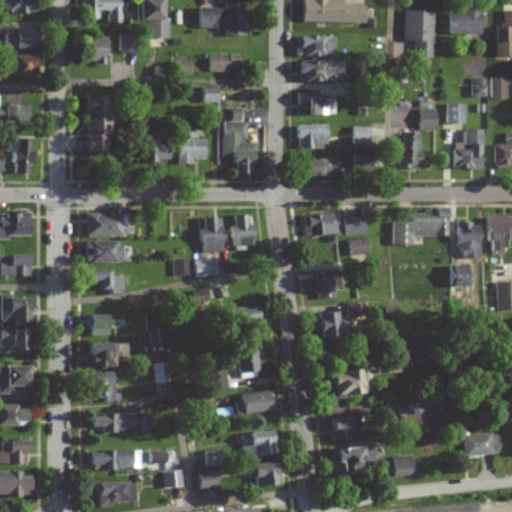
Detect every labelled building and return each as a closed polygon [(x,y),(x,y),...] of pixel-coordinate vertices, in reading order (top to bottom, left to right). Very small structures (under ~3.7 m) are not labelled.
[(0,0),(0,12),(30,13),(30,6),(23,6),(23,0),(0,0)] [(80,0),(81,19),(104,18),(105,23),(120,23),(119,0),(80,0)] [(168,19),(162,19),(162,0),(137,0),(137,21),(146,21),(146,38),(168,39),(168,19)] [(340,0),(299,0),(299,22),(362,23),(363,6),(340,6),(340,0)] [(196,28),(222,28),(222,36),(242,36),(242,3),(221,3),(221,8),(196,8),(196,28)] [(511,56),(511,10),(500,11),(500,27),(493,27),(493,57),(511,56)] [(432,12),(402,11),(401,41),(412,41),(412,58),(430,58),(432,12)] [(446,12),(446,35),(477,35),(478,12),(446,12)] [(2,48),(30,49),(31,30),(2,29),(2,48)] [(292,37),(293,57),(333,56),(332,36),(292,37)] [(82,61),(92,61),(92,65),(105,66),(106,37),(83,37),(82,61)] [(206,72),(235,72),(235,55),(207,54),(206,72)] [(0,76),(31,77),(32,57),(0,55),(0,76)] [(300,82),(331,81),(331,73),(341,73),(341,60),(295,61),(295,75),(300,75),(300,82)] [(189,74),(189,62),(173,62),(173,73),(189,74)] [(489,99),(506,100),(506,78),(489,78),(489,99)] [(484,79),(470,79),(470,98),(485,98),(484,79)] [(217,103),(218,88),(198,87),(198,102),(217,103)] [(294,116),(334,115),(333,94),(294,95),(294,116)] [(107,153),(107,113),(102,113),(103,96),(83,96),(83,153),(107,153)] [(444,124),(462,124),(463,104),(444,104),(444,124)] [(7,121),(29,122),(29,106),(7,105),(7,121)] [(415,131),(433,131),(433,109),(416,108),(415,131)] [(220,122),(221,158),(229,158),(229,174),(251,174),(250,152),(254,152),(254,142),(245,142),(245,122),(220,122)] [(323,125),(294,126),(294,149),(324,149),(323,125)] [(369,127),(350,127),(350,144),(369,144),(369,127)] [(175,165),(189,165),(189,160),(204,159),(204,139),(194,140),(194,130),(174,130),(175,165)] [(481,130),(460,130),(460,143),(451,143),(450,169),(481,170),(481,130)] [(491,145),(491,167),(511,167),(511,132),(503,133),(503,145),(491,145)] [(395,141),(394,169),(417,169),(417,133),(402,133),(402,141),(395,141)] [(149,160),(160,160),(161,145),(151,144),(151,139),(136,138),(136,165),(149,165),(149,160)] [(22,175),(22,165),(24,165),(26,140),(8,139),(6,174),(22,175)] [(296,177),(338,176),(338,159),(295,160),(296,177)] [(410,236),(445,237),(446,209),(433,208),(433,211),(422,211),(422,214),(408,214),(408,223),(390,222),(389,245),(410,246),(410,236)] [(26,236),(27,215),(0,214),(0,239),(6,240),(6,236),(26,236)] [(83,237),(126,236),(126,214),(83,215),(83,237)] [(338,214),(302,215),(302,236),(339,235),(338,214)] [(250,249),(249,215),(231,216),(231,227),(227,227),(228,249),(250,249)] [(361,217),(340,218),(341,235),(362,235),(361,217)] [(484,218),(484,242),(489,242),(489,252),(507,252),(506,217),(484,218)] [(200,219),(200,229),(197,229),(198,254),(220,253),(219,218),(200,219)] [(478,258),(478,223),(456,223),(455,258),(478,258)] [(366,255),(366,240),(347,240),(348,256),(366,255)] [(118,241),(82,241),(83,264),(119,263),(118,241)] [(28,255),(0,255),(0,276),(28,276),(28,255)] [(217,276),(214,258),(192,261),(194,279),(217,276)] [(187,259),(171,259),(172,276),(188,275),(187,259)] [(447,267),(447,287),(470,286),(469,267),(447,267)] [(122,276),(110,277),(110,271),(87,271),(87,284),(97,284),(97,291),(107,291),(107,294),(123,294),(122,276)] [(320,278),(313,279),(316,300),(334,298),(331,271),(319,273),(320,278)] [(495,311),(511,310),(511,282),(494,283),(495,311)] [(0,293),(0,322),(25,323),(26,298),(15,298),(15,294),(0,293)] [(261,324),(260,306),(232,307),(232,325),(261,324)] [(311,315),(312,340),(347,339),(347,314),(311,315)] [(87,335),(107,336),(107,328),(114,328),(114,316),(87,316),(87,335)] [(162,344),(161,329),(147,330),(148,345),(162,344)] [(0,353),(24,354),(25,331),(0,330),(0,353)] [(83,343),(83,368),(110,368),(111,360),(127,360),(127,344),(83,343)] [(255,378),(254,351),(236,352),(237,378),(255,378)] [(23,369),(0,368),(0,393),(23,394),(23,369)] [(207,371),(209,391),(225,390),(223,370),(207,371)] [(327,395),(367,395),(367,372),(326,373),(327,395)] [(117,403),(118,394),(110,393),(110,373),(85,373),(84,398),(101,398),(101,402),(117,403)] [(234,396),(237,415),(273,410),(270,391),(234,396)] [(192,399),(193,414),(211,413),(210,397),(192,399)] [(396,402),(397,425),(415,424),(414,401),(396,402)] [(0,426),(24,427),(25,406),(0,405),(0,426)] [(147,415),(133,414),(133,410),(123,410),(123,415),(88,415),(87,432),(147,433),(147,415)] [(326,419),(330,442),(360,437),(356,414),(326,419)] [(270,455),(269,433),(239,434),(239,456),(270,455)] [(497,455),(496,435),(461,436),(462,456),(497,455)] [(0,465),(26,465),(25,441),(0,441),(0,465)] [(328,450),(328,463),(337,463),(337,473),(359,472),(358,448),(328,450)] [(89,451),(88,470),(139,470),(140,452),(89,451)] [(218,467),(218,452),(203,451),(202,467),(218,467)] [(390,458),(391,477),(410,476),(409,457),(390,458)] [(279,473),(273,474),(272,463),(241,466),(242,478),(251,478),(251,488),(280,486),(279,473)] [(169,486),(181,486),(181,469),(169,469),(169,486)] [(20,472),(0,471),(0,496),(31,497),(31,476),(20,476),(20,472)] [(196,490),(215,488),(213,472),(194,474),(196,490)] [(134,504),(133,483),(93,484),(94,505),(134,504)]
